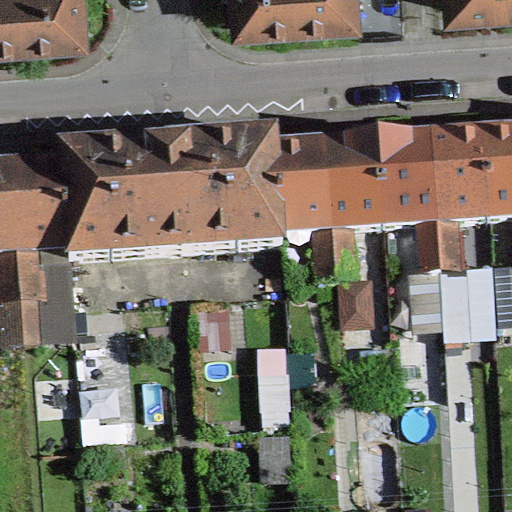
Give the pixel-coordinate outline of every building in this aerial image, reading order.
[(0,0),(0,41),(25,39),(21,0),(0,0)] [(87,35),(84,0),(21,0),(25,39),(87,35)] [(297,21),(295,0),(234,0),(236,25),(297,21)] [(358,17),(356,0),(295,0),(297,21),(358,17)] [(504,6),(503,0),(446,0),(447,10),(504,6)] [(511,136),(484,139),(490,224),(511,222),(511,136)] [(484,139),(433,142),(438,228),(457,226),(490,224),(484,139)] [(274,152),(276,152),(275,140),(61,156),(62,167),(65,167),(72,253),(69,253),(70,264),(282,248),(281,238),(279,238),(274,152)] [(379,145),(385,231),(420,229),(438,228),(433,142),(379,145)] [(379,145),(328,148),(333,235),(351,233),(385,231),(379,145)] [(276,152),(274,152),(279,238),(281,238),(315,236),(333,235),(328,148),(276,152)] [(62,167),(11,171),(17,257),(36,255),(69,253),(72,253),(65,167),(62,167)] [(11,171),(0,171),(0,258),(17,257),(11,171)] [(457,226),(438,228),(441,274),(460,273),(457,226)] [(438,228),(420,229),(423,276),(441,274),(438,228)] [(351,233),(333,235),(336,282),(355,280),(351,233)] [(333,235),(315,236),(318,283),(336,282),(333,235)] [(36,255),(17,257),(20,304),(39,303),(36,255)] [(17,257),(0,258),(0,277),(2,305),(20,304),(17,257)] [(511,269),(501,270),(505,326),(511,325),(511,269)] [(460,273),(441,274),(445,345),(469,344),(466,273),(460,273)] [(39,303),(20,304),(24,358),(43,356),(39,303)] [(0,358),(24,358),(20,304),(2,305),(0,305),(0,358)] [(391,352),(360,352),(361,377),(391,376),(391,352)] [(311,359),(290,359),(291,388),(312,388),(311,359)] [(421,364),(396,365),(396,381),(421,380),(421,364)] [(264,407),(288,407),(287,376),(263,377),(264,407)] [(288,407),(264,407),(264,428),(288,428),(288,407)] [(288,440),(263,441),(264,486),(289,485),(288,440)]
